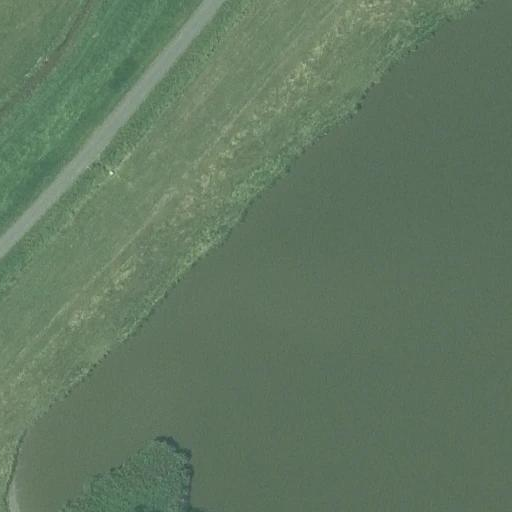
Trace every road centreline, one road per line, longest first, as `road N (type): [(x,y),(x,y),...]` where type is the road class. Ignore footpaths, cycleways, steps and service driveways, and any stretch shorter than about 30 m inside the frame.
road 1 (unclassified): [(0,248),(216,0)]
road 2 (unknown): [(0,199),(167,0)]
